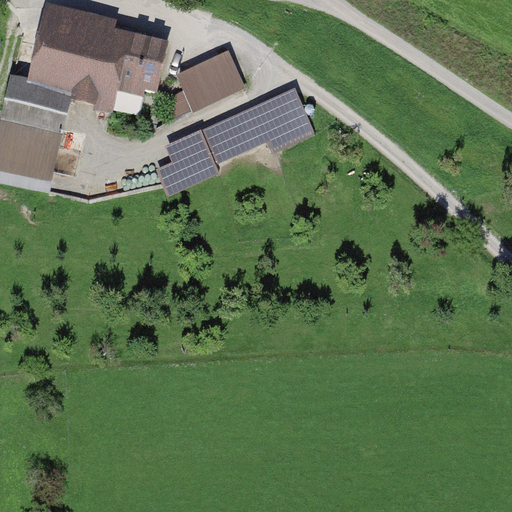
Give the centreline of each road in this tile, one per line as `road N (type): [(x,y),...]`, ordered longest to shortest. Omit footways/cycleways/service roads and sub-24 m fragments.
road 1 (track): [(147,0),(238,34),(364,113),(511,252)]
road 2 (track): [(337,0),(511,114)]
